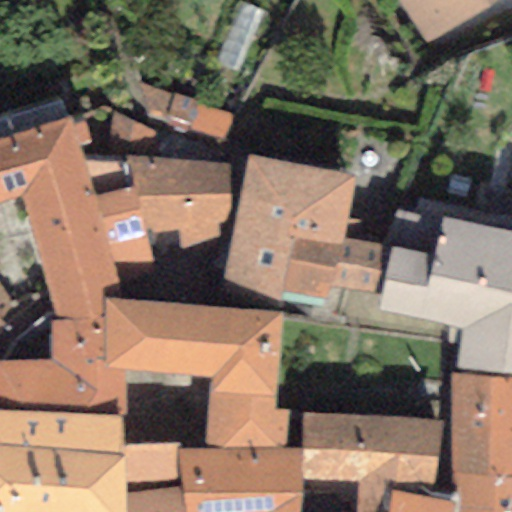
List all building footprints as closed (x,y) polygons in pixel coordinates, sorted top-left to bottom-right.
[(400,0),(428,43),(494,0),(400,0)] [(67,100),(0,121),(0,209),(25,200),(52,295),(51,310),(168,313),(136,228),(108,229),(85,166),(67,100)] [(112,164),(85,166),(108,229),(136,228),(222,223),(221,170),(163,164),(157,142),(112,117),(112,164)] [(342,186),(261,170),(238,283),(361,294),(368,249),(334,242),(342,186)] [(511,225),(415,207),(399,253),(368,249),(361,294),(388,297),(387,319),(463,329),(463,370),(511,370),(511,225)] [(0,328),(13,315),(0,288),(0,328)] [(168,313),(51,310),(50,371),(193,370),(194,455),(284,454),(281,316),(168,313)] [(50,371),(4,373),(0,378),(0,511),(173,511),(173,456),(194,455),(193,370),(50,371)] [(511,511),(511,380),(459,381),(458,511),(511,511)] [(438,428),(310,424),(309,453),(308,504),(429,501),(438,428)] [(194,455),(173,456),(173,511),(307,511),(308,504),(309,453),(284,454),(194,455)] [(429,501),(308,504),(307,511),(445,511),(447,500),(429,501)]
